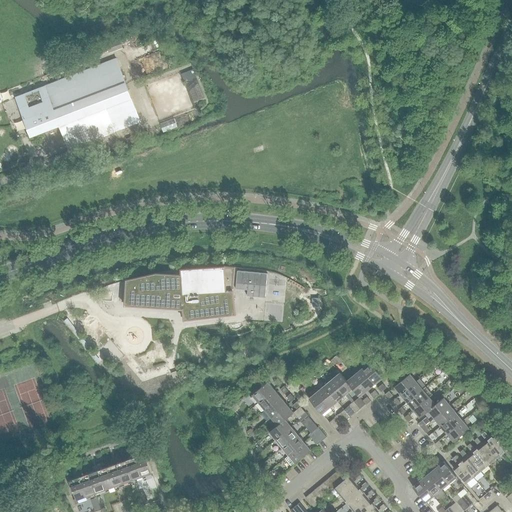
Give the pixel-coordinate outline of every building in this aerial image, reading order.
[(108,52),(118,49),(115,41),(106,45),(108,52)] [(79,58),(70,56),(68,66),(78,68),(79,58)] [(45,87),(16,98),(28,129),(56,118),(68,149),(95,138),(113,131),(139,121),(119,69),(48,96),(45,87)] [(176,116),(162,123),(167,132),(180,125),(176,116)] [(135,136),(126,139),(128,145),(137,141),(135,136)] [(155,273),(126,280),(124,306),(182,309),(184,320),(235,315),(232,291),(234,268),(224,267),(180,269),(155,273)] [(237,271),(235,289),(247,290),(247,296),(265,298),(267,273),(237,271)] [(118,364),(121,368),(129,361),(125,357),(118,364)] [(361,369),(374,384),(382,378),(369,362),(361,369)] [(437,362),(433,365),(436,370),(441,366),(437,362)] [(124,370),(136,385),(139,382),(128,368),(124,370)] [(361,369),(354,375),(367,390),(374,384),(361,369)] [(171,373),(172,376),(175,382),(179,380),(177,374),(176,372),(171,373)] [(168,373),(137,384),(139,388),(169,377),(168,373)] [(339,373),(332,379),(344,395),(352,389),(346,381),(339,373)] [(394,387),(400,395),(416,382),(415,382),(409,374),(394,387)] [(359,397),(367,390),(354,375),(346,381),(352,389),(359,397)] [(337,401),(344,395),(332,379),(324,386),(337,401)] [(419,379),(415,382),(416,382),(400,395),(407,402),(425,387),(419,379)] [(274,390),(267,382),(252,395),(258,403),(274,390)] [(460,394),(465,390),(460,384),(455,388),(460,394)] [(324,386),(316,392),(329,408),(337,401),(324,386)] [(407,402),(413,410),(428,397),(429,397),(432,395),(425,387),(407,402)] [(258,403),(265,410),(280,397),(274,390),(258,403)] [(373,398),(378,394),(374,390),(370,394),(373,398)] [(321,414),(329,408),(316,392),(308,398),(321,414)] [(265,410),(271,418),(286,405),(280,397),(265,410)] [(435,405),(429,397),(428,397),(413,410),(419,418),(428,411),(435,405)] [(428,411),(434,419),(449,406),(443,398),(435,405),(428,411)] [(293,413),(286,405),(271,418),(277,425),(277,426),(284,419),(285,420),(293,413)] [(456,413),(449,406),(434,419),(440,426),(456,413)] [(440,426),(447,434),(462,421),(456,413),(440,426)] [(269,432),(275,440),(291,427),(285,420),(284,419),(277,426),(277,425),(269,432)] [(469,429),(462,421),(447,434),(453,442),(469,429)] [(494,434),(489,438),(502,454),(510,448),(491,426),(488,429),(491,432),(492,431),(494,434)] [(297,435),(291,427),(275,440),(282,448),(297,435)] [(321,441),(326,437),(318,427),(313,431),(321,441)] [(308,435),(317,445),(321,441),(313,431),(308,435)] [(487,440),(482,444),(495,460),(502,454),(489,438),(484,432),(481,434),(484,438),(485,437),(487,440)] [(282,448),(288,455),(303,443),(297,435),(282,448)] [(480,446),(475,450),(488,466),(495,460),(482,444),(477,438),(473,440),(477,444),(478,443),(480,446)] [(310,450),(303,443),(288,455),(294,463),(310,450)] [(473,452),(468,456),(467,456),(480,472),(488,466),(475,450),(470,444),(466,446),(469,450),(471,449),(473,452)] [(137,450),(129,453),(131,458),(120,462),(118,456),(110,460),(112,465),(102,469),(100,463),(91,466),(93,472),(83,476),(81,470),(72,473),(74,479),(69,480),(76,499),(73,500),(75,504),(81,502),(80,498),(92,493),(94,498),(100,495),(99,491),(111,487),(112,491),(119,489),(117,485),(130,480),(131,484),(138,482),(136,478),(151,472),(145,454),(139,455),(137,450)] [(465,458),(460,462),(473,478),(480,472),(467,456),(468,456),(462,450),(459,452),(462,456),(463,455),(465,458)] [(466,484),(473,478),(460,462),(455,456),(452,458),(455,462),(456,461),(458,464),(453,468),(466,484)] [(448,483),(456,477),(443,461),(435,468),(448,483)] [(440,490),(448,483),(435,468),(428,474),(440,490)] [(332,475),(340,484),(345,480),(337,471),(332,475)] [(420,481),(433,496),(440,490),(428,474),(420,481)] [(328,478),(335,488),(340,484),(332,475),(328,478)] [(335,488),(334,489),(340,496),(355,483),(356,484),(362,478),(359,475),(355,478),(356,479),(354,481),(349,476),(345,480),(340,484),(335,488)] [(331,491),(334,489),(335,488),(328,478),(323,482),(331,491)] [(425,503),(433,496),(420,481),(412,487),(425,503)] [(323,482),(319,486),(326,495),(331,491),(323,482)] [(340,496),(346,504),(361,490),(368,485),(365,482),(361,485),(362,486),(360,489),(356,484),(355,483),(340,496)] [(314,490),(322,499),(326,495),(319,486),(314,490)] [(346,504),(352,511),(367,498),(368,498),(374,493),(371,489),(367,493),(368,494),(366,496),(361,490),(346,504)] [(314,490),(309,494),(317,503),(322,499),(314,490)] [(305,498),(312,507),(317,503),(309,494),(305,498)] [(468,507),(473,503),(465,494),(460,498),(468,507)] [(352,511),(365,511),(373,505),(374,505),(380,500),(377,497),(373,500),(374,501),(372,503),(368,498),(367,498),(352,511)] [(468,507),(460,498),(456,502),(463,511),(468,507)] [(68,508),(65,499),(60,502),(63,510),(68,508)] [(306,511),(299,503),(299,502),(294,506),(298,511),(306,511)]
